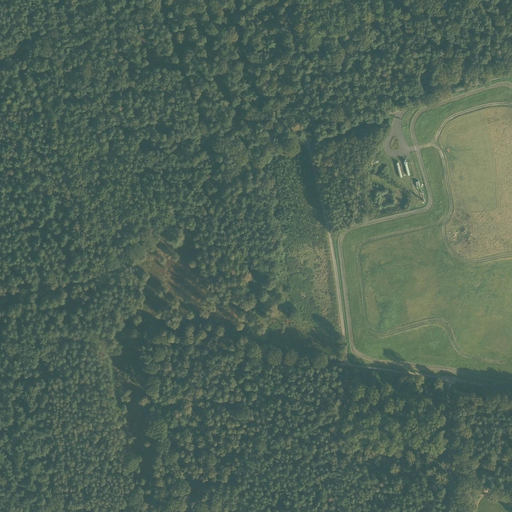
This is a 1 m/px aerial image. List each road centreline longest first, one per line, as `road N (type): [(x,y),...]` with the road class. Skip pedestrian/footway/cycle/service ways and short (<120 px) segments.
road 1 (unclassified): [(511,74),(307,140),(331,232),(348,364),(511,387)]
road 2 (track): [(0,341),(152,337),(348,364)]
road 3 (track): [(0,294),(105,271),(260,157),(307,140)]
road 4 (track): [(275,0),(307,140)]
road 5 (track): [(448,378),(451,511)]
